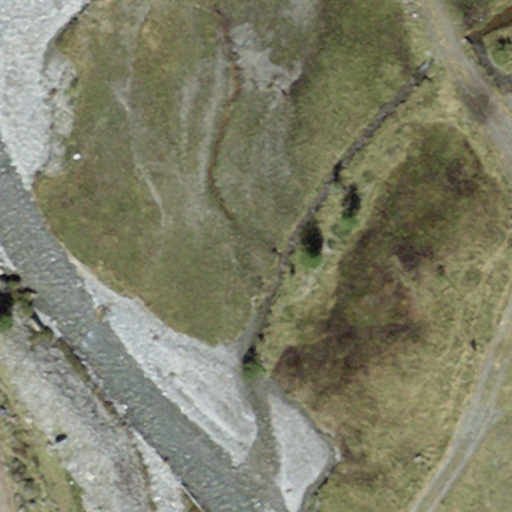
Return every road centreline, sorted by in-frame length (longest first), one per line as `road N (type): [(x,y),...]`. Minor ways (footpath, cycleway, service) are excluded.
road 1 (track): [(420,511),(511,330)]
road 2 (track): [(511,147),(413,0)]
